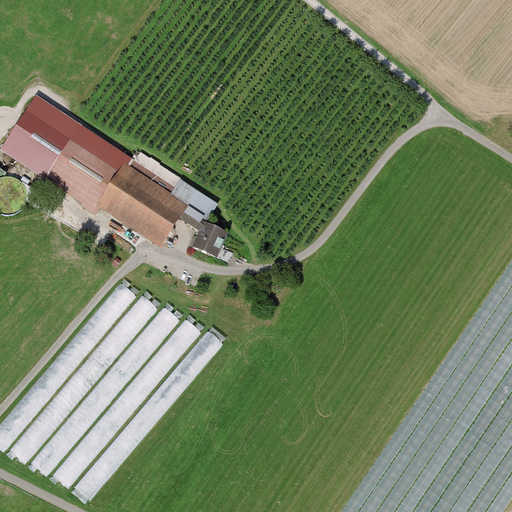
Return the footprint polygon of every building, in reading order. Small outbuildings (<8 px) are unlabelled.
[(36,99),(2,152),(48,182),(72,145),(82,129),(36,99)] [(408,194),(441,137),(431,132),(411,167),(415,169),(410,178),(408,176),(400,190),(408,194)] [(490,260),(511,237),(511,174),(452,142),(443,159),(453,158),(456,153),(464,158),(456,166),(464,171),(463,162),(476,160),(469,172),(447,176),(465,193),(446,183),(432,197),(431,186),(424,187),(419,198),(419,202),(426,195),(429,212),(440,211),(430,220),(433,236),(442,227),(444,244),(450,238),(456,242),(453,249),(472,259),(488,243),(490,260)] [(123,177),(72,145),(48,182),(99,214),(101,211),(123,177)] [(127,169),(123,177),(101,211),(165,252),(187,218),(192,210),(127,169)] [(9,218),(15,216),(21,212),(24,206),(26,200),(25,193),(22,187),(17,183),(11,180),(4,180),(0,181),(0,216),(2,218),(9,218)] [(229,235),(206,226),(195,251),(218,261),(229,235)] [(121,281),(0,429),(0,446),(7,453),(137,294),(121,281)] [(53,474),(72,489),(202,330),(186,317),(183,321),(164,305),(161,308),(143,293),(12,451),(29,465),(32,461),(51,477),(53,474)] [(77,487),(93,500),(227,340),(211,326),(77,487)]
